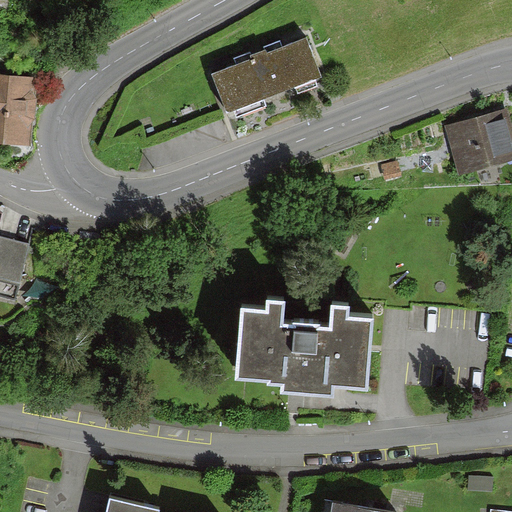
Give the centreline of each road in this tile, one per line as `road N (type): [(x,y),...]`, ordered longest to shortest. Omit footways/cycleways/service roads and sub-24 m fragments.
road 1 (residential): [(511,430),(326,445),(199,445),(0,412)]
road 2 (tertiary): [(74,181),(107,199),(148,197),(511,63)]
road 3 (tertiary): [(227,0),(79,88),(61,113),(57,139),(74,181)]
